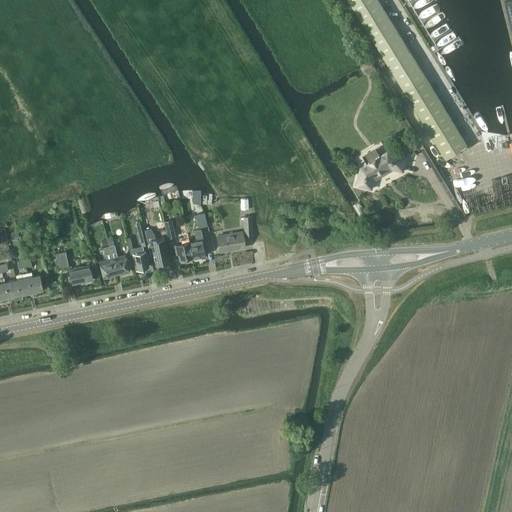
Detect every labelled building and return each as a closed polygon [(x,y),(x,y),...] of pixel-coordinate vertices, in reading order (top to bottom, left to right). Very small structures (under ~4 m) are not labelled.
[(348,0),(446,159),(467,145),(378,0),(348,0)] [(371,61),(361,66),(366,75),(376,70),(371,61)] [(407,157),(388,152),(361,168),(357,185),(372,189),(374,178),(390,168),(403,171),(407,157)] [(212,195),(202,193),(202,204),(212,204),(212,195)] [(249,209),(248,197),(240,198),(241,209),(249,209)] [(77,200),(81,213),(86,212),(83,198),(77,200)] [(206,215),(195,217),(197,228),(208,225),(206,215)] [(251,216),(244,216),(245,237),(252,237),(251,216)] [(142,245),(148,243),(146,234),(145,229),(142,220),(136,221),(142,245)] [(171,220),(163,222),(167,238),(175,236),(171,220)] [(150,228),(145,229),(146,234),(148,243),(151,242),(155,264),(169,262),(165,245),(164,237),(156,239),(150,228)] [(196,240),(189,241),(192,257),(193,259),(202,257),(201,255),(206,254),(205,251),(207,250),(205,240),(203,240),(201,228),(194,230),(196,240)] [(220,251),(244,247),(242,231),(217,235),(220,251)] [(188,258),(192,257),(189,241),(187,233),(180,234),(182,243),(174,245),(176,254),(178,254),(179,260),(180,260),(180,261),(189,259),(188,258)] [(114,245),(109,246),(116,273),(128,270),(124,255),(117,257),(114,245)] [(104,277),(116,273),(109,246),(104,247),(107,259),(100,261),(104,277)] [(142,246),(131,248),(136,268),(148,266),(145,251),(143,251),(142,246)] [(59,269),(69,266),(65,251),(55,253),(59,269)] [(89,264),(69,268),(72,283),(92,279),(89,264)] [(26,273),(27,278),(30,292),(42,289),(39,275),(32,277),(31,272),(26,273)] [(16,280),(19,294),(30,292),(27,278),(26,273),(22,274),(23,279),(16,280)] [(7,297),(19,294),(16,280),(9,282),(8,278),(3,279),(7,297)]
